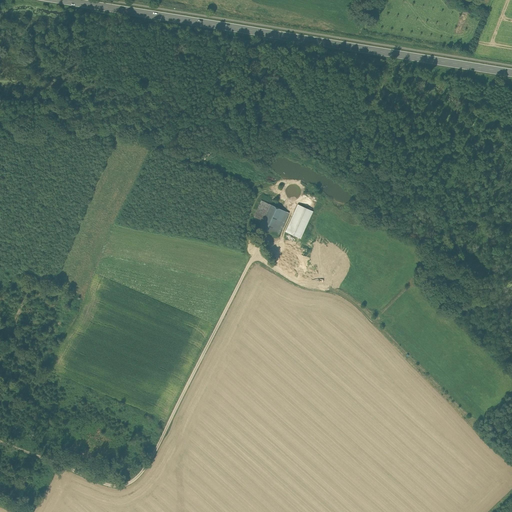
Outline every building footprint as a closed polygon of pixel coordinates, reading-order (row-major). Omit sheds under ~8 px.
[(254,217),(262,221),(270,204),(262,200),(254,217)] [(264,230),(270,233),(281,209),(270,204),(262,221),(259,228),(264,230)] [(298,204),(286,232),(300,238),(313,211),(298,204)] [(286,212),(281,209),(270,233),(276,236),(286,212)] [(262,236),(264,230),(259,228),(258,231),(257,231),(256,234),(262,236)] [(313,244),(316,241),(309,236),(308,237),(304,243),(311,247),(313,244)] [(313,244),(323,251),(325,248),(316,241),(313,244)] [(323,251),(313,244),(311,247),(320,254),(323,251)] [(290,245),(277,262),(292,273),(300,262),(308,251),(304,248),(296,259),(293,256),(297,250),(290,245)] [(300,262),(292,273),(296,276),(304,265),(300,262)] [(311,269),(305,265),(304,265),(296,276),(302,281),(307,275),(311,269)]
